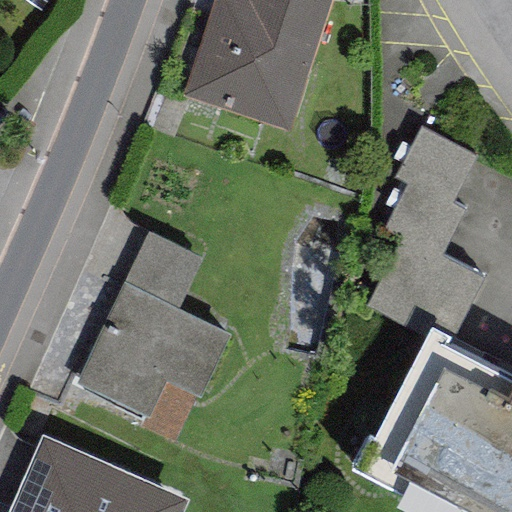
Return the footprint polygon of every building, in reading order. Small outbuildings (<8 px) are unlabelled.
[(286,132),(330,0),(213,0),(180,96),(286,132)] [(437,337),(445,322),(467,333),(496,275),(457,255),(478,213),(465,207),(489,160),(436,133),(412,180),(422,185),(400,227),(417,235),(380,308),(437,337)] [(146,232),(123,284),(178,310),(201,259),(146,232)] [(123,284),(75,383),(142,415),(135,428),(172,446),(195,397),(200,399),(230,334),(178,310),(123,284)] [(437,337),(372,465),(464,511),(511,511),(511,356),(467,333),(445,322),(437,337)] [(40,437),(7,511),(180,511),(186,499),(40,437)]
